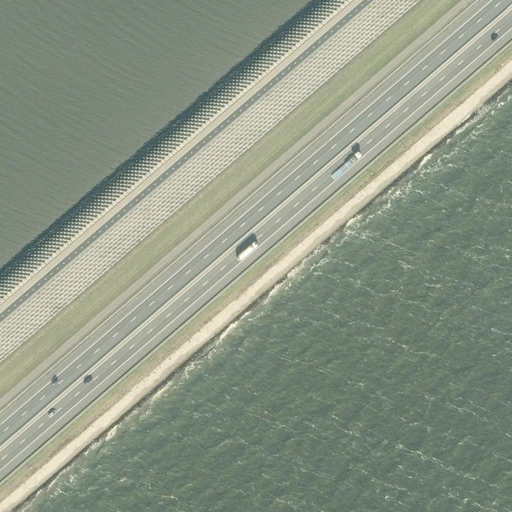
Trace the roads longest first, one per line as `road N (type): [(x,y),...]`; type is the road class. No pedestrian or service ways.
road 1 (motorway): [(0,463),(511,21)]
road 2 (motorway): [(504,0),(0,435)]
